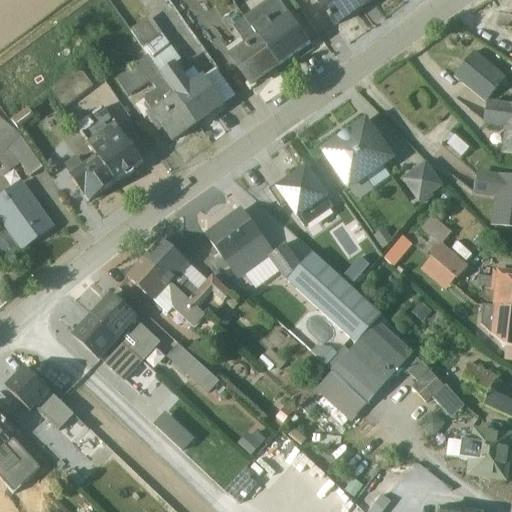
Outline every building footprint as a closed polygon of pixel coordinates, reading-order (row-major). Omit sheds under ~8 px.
[(349,0),(310,0),(334,36),(351,24),(360,14),(349,0)] [(349,0),(360,14),(380,0),(349,0)] [(259,17),(246,26),(280,75),(311,53),(289,21),(277,4),(259,17)] [(140,50),(200,132),(225,113),(203,83),(191,91),(177,71),(182,68),(150,24),(131,38),(140,50)] [(228,63),(251,96),(280,75),(246,26),(233,35),(244,51),(228,63)] [(200,132),(140,50),(130,58),(138,69),(116,86),(129,104),(150,89),(156,97),(144,107),(153,118),(145,124),(159,141),(163,138),(172,152),(200,132)] [(506,84),(476,59),(454,84),(485,109),(506,84)] [(93,94),(80,75),(50,97),(64,117),(93,94)] [(511,112),(487,109),(484,132),(504,135),(501,162),(511,163),(511,112)] [(103,115),(89,126),(93,132),(81,141),(117,191),(143,171),(103,115)] [(19,138),(36,125),(28,116),(13,127),(12,127),(19,138)] [(366,129),(324,159),(351,198),(393,168),(366,129)] [(29,185),(42,175),(22,143),(0,166),(0,169),(7,181),(19,172),(29,185)] [(455,143),(447,152),(461,164),(469,156),(455,143)] [(77,165),(65,173),(72,182),(69,185),(89,212),(117,191),(97,163),(83,174),(77,165)] [(402,187),(419,211),(443,195),(426,169),(402,187)] [(290,183),(269,197),(279,213),(285,209),(297,227),(299,226),(304,234),(332,214),(306,176),(292,186),(290,183)] [(511,184),(478,180),(474,202),(494,205),(490,233),(511,236),(511,184)] [(0,205),(0,228),(21,259),(54,235),(23,189),(0,205)] [(274,261),(241,214),(203,243),(237,289),(274,261)] [(432,224),(422,236),(431,245),(427,250),(421,245),(415,251),(457,287),(468,273),(442,250),(450,240),(432,224)] [(394,248),(385,236),(374,244),(383,256),(394,248)] [(211,326),(232,303),(213,284),(208,288),(162,245),(143,266),(207,326),(211,326)] [(326,325),(356,352),(380,325),(344,289),(313,259),(301,273),(285,251),(273,259),(275,261),(274,261),(246,283),(256,297),(279,280),(286,289),(326,325)] [(429,267),(414,255),(405,265),(420,277),(429,267)] [(143,266),(126,286),(168,322),(173,316),(195,335),(205,324),(143,266)] [(492,284),(479,283),(477,295),(495,297),(493,312),(511,314),(511,278),(493,277),(492,284)] [(111,303),(93,323),(142,370),(160,351),(111,303)] [(431,318),(421,309),(412,319),(422,328),(431,318)] [(504,366),(511,367),(511,314),(483,311),(480,331),(505,355),(504,366)] [(93,323),(74,344),(100,368),(102,367),(125,389),(142,370),(93,323)] [(422,392),(433,380),(413,361),(415,359),(380,325),(325,387),(316,397),(351,429),(365,414),(402,374),(422,392)] [(197,347),(186,359),(202,373),(212,362),(197,347)] [(167,364),(208,400),(219,388),(178,352),(167,364)] [(498,383),(468,369),(460,385),(468,389),(466,395),(484,413),(511,426),(511,395),(496,388),(498,383)] [(26,375),(6,396),(32,421),(37,416),(59,437),(74,423),(26,375)] [(458,406),(443,391),(433,400),(436,404),(434,405),(447,419),(458,406)] [(0,470),(7,464),(18,475),(31,463),(0,429),(0,470)] [(511,451),(511,439),(472,434),(471,442),(465,442),(464,447),(461,446),(461,449),(448,447),(446,463),(468,467),(466,483),(507,489),(511,451)]
